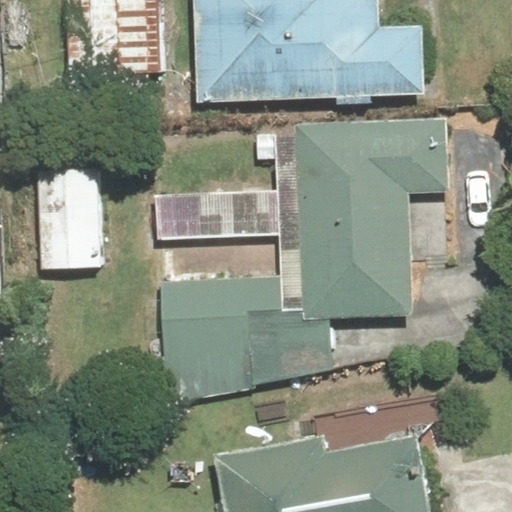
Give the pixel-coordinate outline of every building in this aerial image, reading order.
[(74,0),(73,92),(135,93),(135,68),(177,68),(177,0),(74,0)] [(207,0),(206,92),(442,96),(444,18),(377,17),(377,0),(207,0)] [(431,315),(430,110),(300,110),(301,263),(167,264),(167,382),(332,381),(331,315),(431,315)] [(114,159),(49,159),(50,271),(116,270),(114,159)] [(344,426),(225,446),(235,511),(453,511),(440,435),(348,450),(344,426)]
